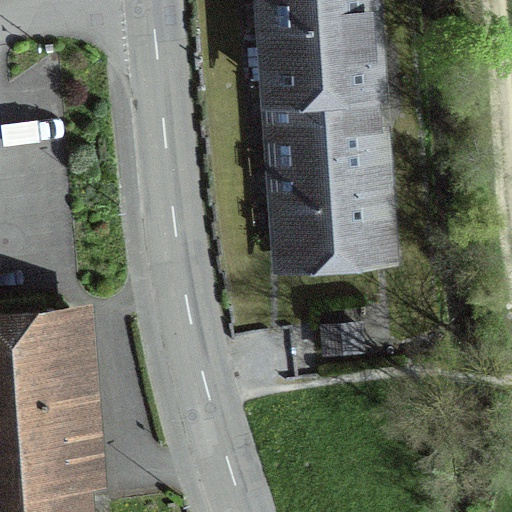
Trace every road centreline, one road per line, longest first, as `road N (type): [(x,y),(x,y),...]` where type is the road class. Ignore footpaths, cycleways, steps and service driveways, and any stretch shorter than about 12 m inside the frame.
road 1 (tertiary): [(241,511),(188,309),(151,0)]
road 2 (residential): [(0,15),(120,0)]
